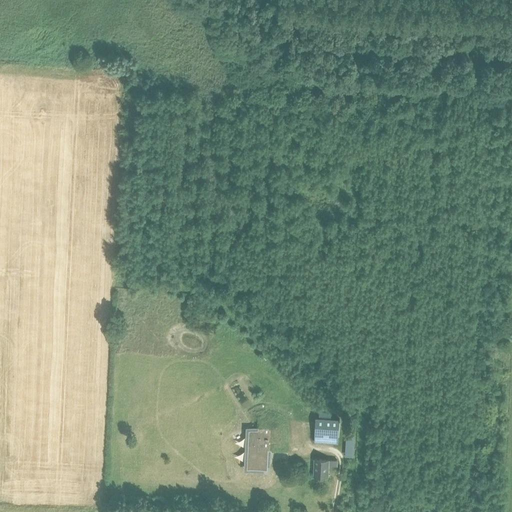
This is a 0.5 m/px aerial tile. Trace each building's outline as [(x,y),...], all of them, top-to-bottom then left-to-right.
[(314,442),(338,443),(339,419),(316,418),(314,442)] [(346,455),(354,456),(356,427),(348,427),(346,455)] [(267,451),(271,451),(272,430),(257,429),(257,432),(253,432),(252,455),(248,455),(248,469),(267,470),(267,451)] [(240,447),(248,446),(246,437),(239,437),(240,447)] [(314,476),(328,476),(329,466),(337,466),(337,460),(315,459),(314,476)]
